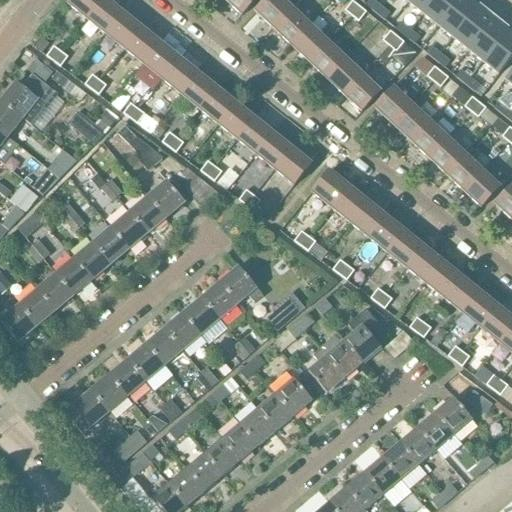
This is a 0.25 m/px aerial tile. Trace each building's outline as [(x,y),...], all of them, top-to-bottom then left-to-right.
[(71,0),(67,6),(87,21),(103,0),(71,0)] [(104,0),(103,0),(87,21),(105,36),(123,15),(104,0)] [(223,0),(223,1),(241,18),(257,0),(223,0)] [(268,0),(256,13),(255,14),(273,31),(292,11),(280,0),(268,0)] [(371,0),(366,6),(375,14),(380,7),(371,0)] [(411,0),(408,4),(423,16),(435,0),(411,0)] [(435,0),(423,16),(438,28),(460,0),(435,0)] [(468,0),(460,0),(438,28),(453,40),(478,8),(468,0)] [(352,3),(345,12),(352,18),(359,8),(352,3)] [(380,7),(375,14),(385,21),(390,15),(380,7)] [(359,8),(352,18),(358,23),(366,14),(359,8)] [(478,8),(453,40),(468,52),(493,20),(478,8)] [(292,11),(273,31),(291,48),(310,27),(292,11)] [(123,15),(105,36),(124,52),(142,30),(123,15)] [(493,20),(468,52),(483,64),(508,32),(493,20)] [(401,24),(396,30),(405,38),(410,31),(401,24)] [(310,27),(291,48),(308,64),(327,44),(310,27)] [(142,30),(124,52),(143,67),(161,45),(142,30)] [(410,31),(405,38),(415,45),(420,39),(410,31)] [(511,34),(508,32),(483,64),(498,77),(511,59),(511,34)] [(390,33),(382,43),(389,48),(397,39),(390,33)] [(43,54),(50,45),(41,39),(35,47),(43,54)] [(397,39),(389,48),(390,49),(393,51),(395,53),(396,54),(404,44),(398,39),(397,39)] [(327,44),(308,64),(325,80),(345,60),(327,44)] [(395,53),(391,57),(404,69),(407,65),(417,55),(404,44),(396,54),(395,53)] [(161,45),(143,67),(162,82),(179,60),(161,45)] [(54,48),(46,58),(53,63),(61,54),(54,48)] [(431,48),(426,54),(436,62),(441,56),(431,48)] [(61,54),(53,63),(61,69),(68,59),(61,54)] [(441,56),(436,62),(445,69),(450,63),(441,56)] [(422,59),(414,68),(426,78),(433,68),(422,59)] [(179,60),(162,82),(180,97),(198,75),(179,60)] [(345,60),(325,80),(343,97),(362,76),(345,60)] [(434,69),(427,78),(434,84),(441,74),(434,69)] [(461,72),(456,78),(466,86),(471,79),(461,72)] [(57,74),(52,81),(62,89),(67,81),(57,74)] [(441,74),(434,84),(440,89),(448,80),(441,74)] [(198,75),(180,97),(199,112),(217,90),(198,75)] [(0,103),(23,121),(30,126),(55,94),(32,76),(22,89),(16,84),(0,103)] [(362,76),(343,97),(361,114),(362,113),(380,94),(362,76)] [(85,87),(92,92),(99,82),(92,77),(85,87)] [(471,79),(466,86),(475,93),(480,87),(471,79)] [(99,82),(92,92),(99,97),(106,88),(99,82)] [(217,90),(199,112),(218,127),(236,105),(217,90)] [(393,90),(374,110),(392,127),(412,107),(393,90)] [(472,99),(464,109),(471,114),(479,105),(472,99)] [(499,102),(494,109),(504,116),(509,110),(499,102)] [(0,103),(0,133),(8,140),(23,121),(0,103)] [(236,105),(218,127),(237,142),(254,120),(236,105)] [(479,105),(471,114),(478,120),(486,110),(479,105)] [(130,106),(123,115),(130,121),(137,111),(130,106)] [(412,107),(392,127),(410,144),(429,123),(412,107)] [(137,111),(130,121),(137,126),(145,116),(137,111)] [(105,112),(99,121),(109,129),(116,121),(106,113),(105,112)] [(76,116),(68,126),(94,146),(102,136),(76,116)] [(254,120),(237,142),(256,157),(273,135),(254,120)] [(429,123),(410,144),(428,160),(447,140),(429,123)] [(159,140),(165,132),(159,127),(153,135),(159,140)] [(125,129),(117,136),(129,146),(139,158),(136,161),(148,173),(163,160),(159,157),(125,129)] [(511,130),(510,129),(502,138),(509,144),(511,140),(511,130)] [(0,150),(8,140),(0,133),(0,150)] [(162,144),(169,150),(176,140),(169,135),(162,144)] [(273,135),(256,157),(274,172),(292,150),(273,135)] [(176,140),(169,150),(176,155),(183,145),(176,140)] [(447,140),(428,160),(445,176),(464,156),(447,140)] [(292,150),(274,172),(294,187),(294,186),(311,166),(311,165),(292,150)] [(62,153),(47,171),(49,172),(59,181),(76,164),(62,153)] [(96,156),(90,161),(95,167),(101,161),(96,156)] [(464,156),(445,176),(463,193),(482,172),(464,156)] [(208,163),(200,173),(207,178),(215,169),(208,163)] [(215,169),(207,178),(214,184),(222,174),(215,169)] [(47,171),(32,189),(43,198),(59,181),(49,172),(47,171)] [(482,172),(463,193),(481,210),(482,209),(500,189),(482,172)] [(329,173),(313,193),(332,209),(349,188),(329,173)] [(97,176),(90,182),(99,192),(100,190),(105,186),(97,176)] [(191,187),(186,192),(203,211),(220,196),(198,179),(191,187)] [(111,181),(105,186),(117,199),(122,194),(111,181)] [(147,198),(166,221),(185,205),(166,182),(147,198)] [(0,195),(6,200),(11,193),(0,184),(0,195)] [(105,186),(100,190),(111,204),(117,199),(105,186)] [(511,186),(494,206),(495,206),(511,222),(511,186)] [(349,188),(332,209),(351,224),(367,203),(349,188)] [(28,192),(15,207),(25,215),(38,199),(28,192)] [(239,202),(246,207),(253,197),(246,192),(239,202)] [(253,197),(246,207),(253,212),(260,203),(253,197)] [(166,221),(147,198),(129,213),(147,236),(166,221)] [(367,203),(351,224),(369,239),(386,218),(367,203)] [(67,204),(62,209),(68,216),(79,230),(80,230),(86,225),(67,204)] [(15,207),(0,226),(8,232),(14,227),(25,216),(25,215),(15,207)] [(147,236),(129,213),(110,229),(129,252),(147,236)] [(68,216),(63,221),(74,234),(79,230),(68,216)] [(386,218),(369,239),(388,254),(405,233),(386,218)] [(25,224),(17,230),(18,231),(26,240),(35,232),(27,222),(25,224)] [(129,252),(110,229),(92,244),(111,267),(129,252)] [(301,233),(294,243),(301,248),(308,239),(301,233)] [(405,233),(388,254),(407,270),(423,249),(405,233)] [(308,239),(301,248),(308,254),(308,253),(315,244),(308,239)] [(38,242),(32,247),(43,261),(44,262),(51,257),(38,242)] [(111,267),(92,244),(73,260),(92,282),(111,267)] [(31,248),(27,252),(38,265),(42,261),(43,261),(32,247),(31,248)] [(423,249),(407,270),(425,285),(442,264),(423,249)] [(92,282),(73,260),(54,276),(73,298),(92,282)] [(333,272),(332,272),(339,277),(347,267),(340,262),(333,272)] [(442,264),(425,285),(444,300),(461,279),(442,264)] [(347,267),(339,277),(347,282),(354,273),(347,267)] [(258,291),(257,291),(238,269),(219,285),(238,307),(249,298),(255,305),(264,298),(258,291)] [(0,274),(0,283),(6,291),(12,287),(0,274)] [(73,298),(54,276),(36,291),(55,313),(73,298)] [(461,279),(444,300),(462,315),(479,294),(461,279)] [(238,307),(219,285),(202,300),(220,322),(238,307)] [(55,313),(36,291),(18,307),(37,329),(55,313)] [(378,291),(371,300),(378,306),(385,296),(378,291)] [(267,321),(277,334),(305,310),(291,294),(272,310),(275,313),(267,321)] [(479,294),(462,315),(481,330),(498,309),(479,294)] [(385,296),(378,306),(385,311),(392,301),(385,296)] [(220,322),(202,300),(182,316),(201,338),(220,322)] [(325,301),(314,309),(322,318),(332,309),(325,301)] [(37,329),(18,307),(0,321),(0,322),(18,344),(37,329)] [(511,319),(498,309),(481,330),(500,345),(511,329),(511,319)] [(344,343),(363,366),(381,350),(379,347),(389,339),(366,311),(347,327),(354,334),(344,343)] [(201,338),(182,316),(164,331),(183,354),(201,338)] [(297,324),(304,332),(314,324),(307,316),(297,324)] [(409,329),(409,330),(416,335),(424,325),(416,320),(409,329)] [(304,332),(297,324),(287,332),(294,340),(304,332)] [(424,325),(416,335),(423,340),(424,340),(431,330),(424,325)] [(511,329),(500,345),(511,355),(511,329)] [(431,346),(435,349),(447,334),(440,330),(434,338),(436,340),(431,346)] [(183,354),(164,331),(146,346),(164,369),(183,354)] [(337,335),(320,350),(321,351),(326,357),(325,358),(345,381),(363,366),(344,343),(343,343),(337,335)] [(239,344),(249,357),(256,352),(245,339),(239,344)] [(249,357),(239,344),(232,350),(243,363),(249,357)] [(164,369),(146,346),(127,362),(146,385),(164,369)] [(455,348),(448,358),(455,363),(462,354),(455,348)] [(325,358),(326,357),(321,351),(313,358),(318,364),(307,373),(327,396),(345,381),(325,358)] [(462,354),(455,363),(462,369),(469,359),(462,354)] [(248,365),(256,374),(266,365),(259,357),(248,365)] [(146,385),(127,362),(109,377),(128,400),(146,385)] [(239,373),(246,382),(256,374),(248,365),(239,373)] [(225,366),(219,372),(224,378),(231,373),(225,366)] [(202,376),(212,389),(218,383),(208,371),(202,376)] [(197,380),(208,392),(212,389),(202,376),(197,380)] [(128,400),(109,377),(90,393),(109,415),(128,400)] [(493,377),(486,387),(493,392),(500,382),(493,377)] [(312,403),(293,381),(274,396),(294,419),(312,403)] [(500,382),(493,392),(500,398),(500,397),(507,388),(500,382)] [(213,395),(220,404),(230,395),(223,387),(213,395)] [(109,415),(90,393),(72,408),(75,411),(67,418),(83,437),(109,415)] [(473,393),(466,403),(485,417),(493,407),(473,393)] [(203,403),(211,412),(220,404),(213,395),(203,403)] [(294,419),(274,396),(257,411),(276,434),(294,419)] [(435,415),(454,438),(472,422),(453,399),(435,415)] [(164,407),(175,420),(182,415),(171,401),(164,407)] [(175,420),(164,407),(160,411),(171,424),(175,420)] [(276,434),(257,411),(239,426),(258,449),(276,434)] [(454,438),(435,415),(417,430),(436,453),(454,438)] [(177,425),(184,434),(195,425),(187,417),(177,425)] [(184,434),(177,425),(168,433),(175,442),(184,434)] [(258,449),(239,426),(221,441),(240,464),(258,449)] [(399,445),(418,468),(436,453),(417,430),(399,445)] [(130,439),(140,451),(147,445),(137,433),(130,439)] [(110,456),(105,460),(100,465),(98,466),(108,478),(140,451),(130,439),(110,456)] [(240,464),(221,441),(203,456),(222,479),(240,464)] [(418,468),(399,445),(382,459),(401,482),(418,468)] [(159,455),(152,447),(143,454),(150,463),(159,455)] [(124,470),(111,481),(122,494),(126,499),(129,496),(136,491),(139,488),(132,480),(150,465),(142,455),(124,470)] [(186,471),(205,494),(222,479),(203,456),(186,471)] [(477,465),(484,473),(494,465),(487,456),(477,465)] [(401,482),(382,459),(364,475),(383,498),(401,482)] [(484,473),(477,465),(467,473),(474,482),(484,473)] [(205,494),(186,471),(168,486),(187,509),(205,494)] [(366,511),(383,498),(364,475),(346,489),(365,511),(366,511)] [(183,511),(187,509),(168,486),(150,501),(158,511),(183,511)] [(441,495),(448,503),(458,495),(451,486),(441,495)] [(365,511),(346,489),(328,504),(334,511),(365,511)] [(448,503),(441,495),(431,503),(438,511),(448,503)]
